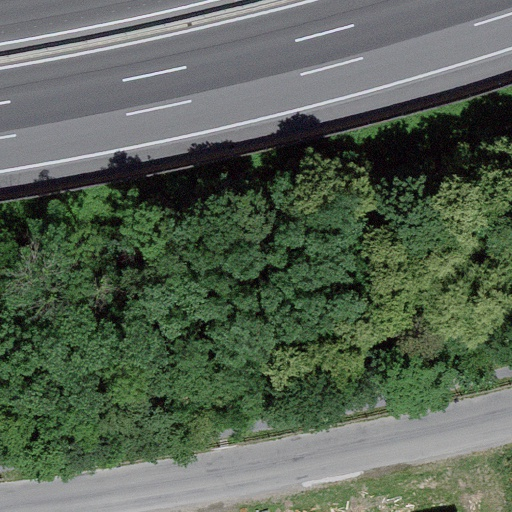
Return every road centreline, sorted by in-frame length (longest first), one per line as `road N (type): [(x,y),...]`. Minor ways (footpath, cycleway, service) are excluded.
road 1 (residential): [(0,505),(373,455),(511,410)]
road 2 (motorway): [(0,118),(316,52),(490,0)]
